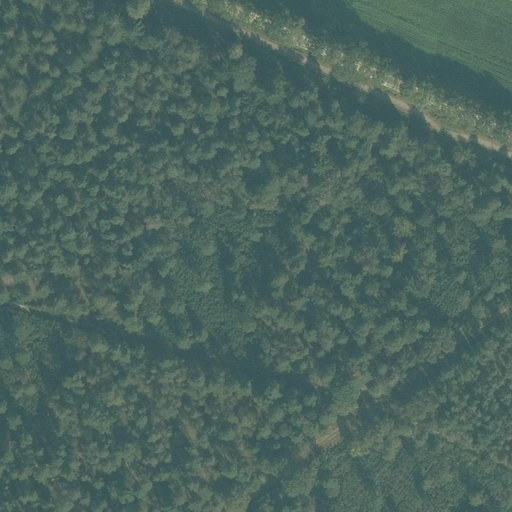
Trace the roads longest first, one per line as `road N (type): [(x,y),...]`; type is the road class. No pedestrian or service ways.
road 1 (track): [(511,464),(384,396),(0,302)]
road 2 (track): [(511,303),(231,511)]
road 3 (tertiary): [(511,137),(209,0)]
